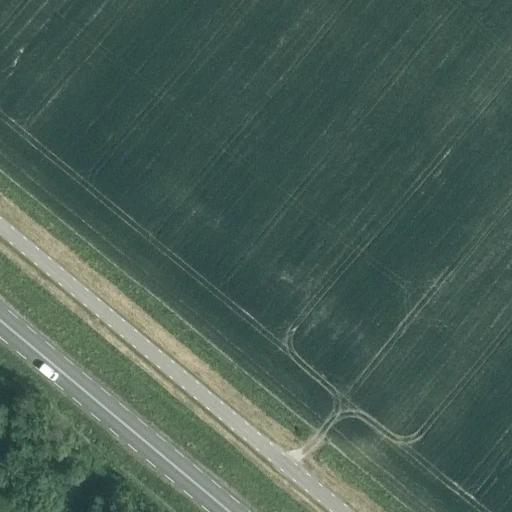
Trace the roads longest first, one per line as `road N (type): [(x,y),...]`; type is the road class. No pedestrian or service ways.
road 1 (unclassified): [(342,511),(0,225)]
road 2 (primary): [(227,511),(0,322)]
